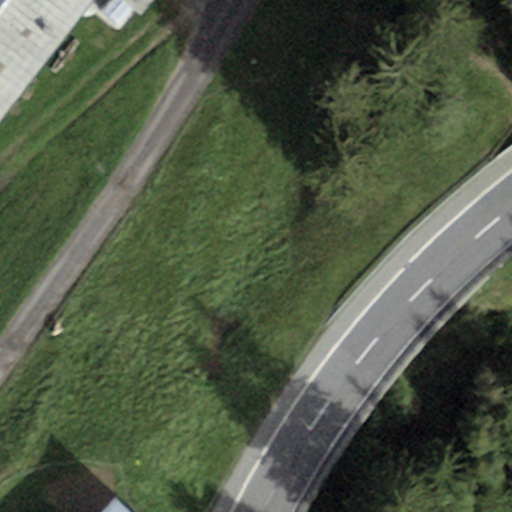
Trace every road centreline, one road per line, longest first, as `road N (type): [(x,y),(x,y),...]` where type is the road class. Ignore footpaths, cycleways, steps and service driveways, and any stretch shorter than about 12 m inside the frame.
road 1 (tertiary): [(270,511),(350,375),(412,300),(511,205)]
road 2 (track): [(291,0),(189,84)]
